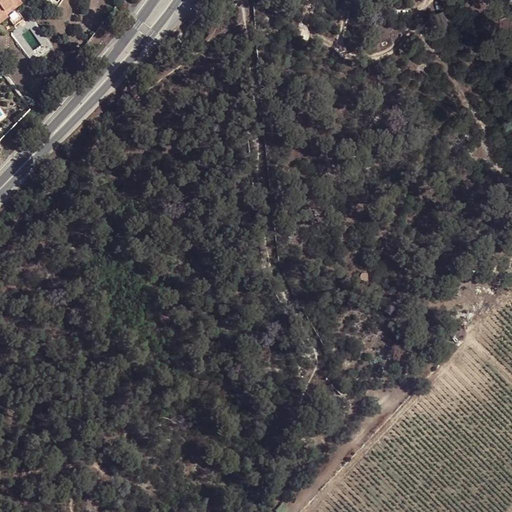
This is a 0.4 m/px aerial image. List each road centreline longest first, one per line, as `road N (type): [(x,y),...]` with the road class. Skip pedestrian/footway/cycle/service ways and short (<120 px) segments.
road 1 (secondary): [(35,152),(96,97),(178,0)]
road 2 (secondary): [(152,0),(35,152)]
